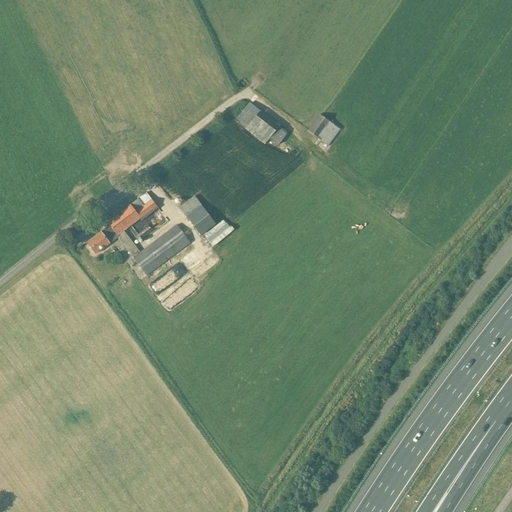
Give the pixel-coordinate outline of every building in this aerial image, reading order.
[(234,120),(265,143),(267,140),(276,147),(287,132),(248,102),(234,120)] [(339,130),(319,115),(308,131),(328,146),(339,130)] [(186,218),(202,206),(194,197),(179,208),(183,213),(182,213),(186,218)] [(135,212),(130,205),(107,222),(110,226),(101,232),(87,243),(95,254),(118,237),(147,275),(190,243),(176,225),(140,253),(123,231),(140,219),(142,221),(158,208),(152,199),(135,212)] [(203,235),(213,247),(233,231),(223,218),(203,235)]
